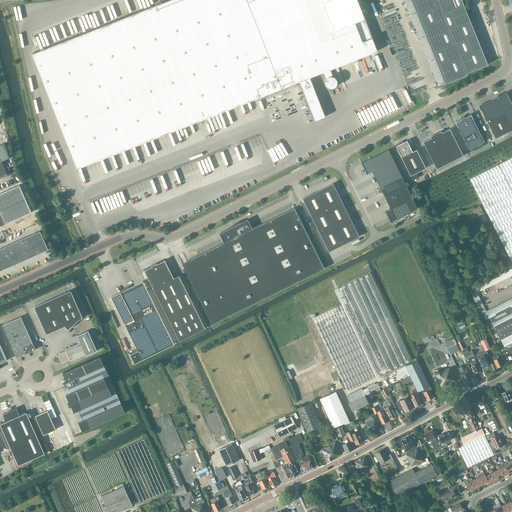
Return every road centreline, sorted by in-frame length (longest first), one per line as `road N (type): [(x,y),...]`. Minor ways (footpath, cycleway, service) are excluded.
road 1 (tertiary): [(0,291),(124,236),(173,237),(335,157)]
road 2 (tertiary): [(335,157),(498,76),(508,58),(495,0)]
road 3 (tertiary): [(290,486),(511,373)]
road 4 (track): [(45,384),(103,511)]
